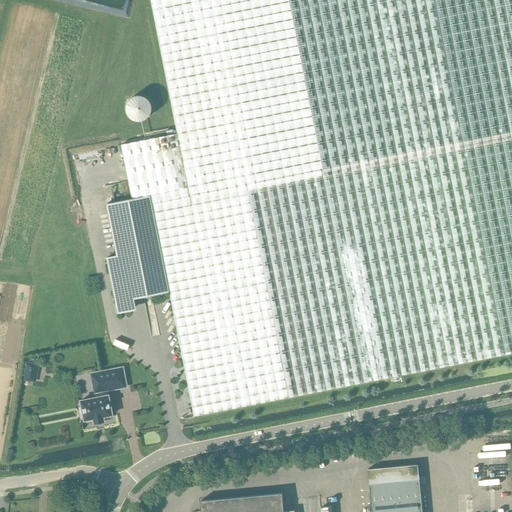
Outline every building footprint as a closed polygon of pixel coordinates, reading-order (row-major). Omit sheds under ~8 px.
[(170,292),(194,416),(511,352),(511,0),(151,0),(178,134),(174,134),(172,129),(166,130),(167,136),(121,145),(132,199),(107,204),(117,256),(107,258),(118,313),(132,310),(134,306),(133,299),(170,292)] [(130,101),(139,122),(157,114),(148,93),(130,101)] [(70,200),(46,205),(47,213),(72,208),(70,200)] [(72,208),(47,213),(49,220),(73,215),(72,208)] [(73,215),(49,220),(50,227),(74,222),(73,215)] [(74,222),(50,227),(52,235),(76,230),(74,222)] [(76,230),(52,235),(53,242),(78,237),(76,230)] [(78,237),(53,242),(55,250),(79,245),(78,237)] [(79,245),(55,250),(56,257),(81,252),(79,245)] [(81,252),(56,257),(58,265),(82,260),(81,252)] [(82,260),(58,265),(59,271),(83,267),(82,260)] [(83,267),(59,271),(61,280),(85,275),(83,267)] [(149,324),(156,323),(153,296),(147,297),(149,324)] [(24,379),(36,382),(40,367),(28,364),(24,379)] [(126,387),(123,368),(97,373),(102,397),(82,401),(82,400),(81,401),(81,402),(82,407),(79,408),(81,418),(84,418),(85,419),(84,419),(85,420),(86,420),(94,418),(95,423),(104,422),(103,417),(111,415),(112,415),(108,395),(107,391),(110,390),(109,387),(125,384),(126,387)] [(30,406),(32,387),(23,386),(20,404),(30,406)] [(368,469),(371,511),(422,511),(418,464),(368,469)] [(201,511),(331,511),(330,498),(320,499),(321,511),(294,511),(284,511),(282,493),(201,501),(201,511)]
